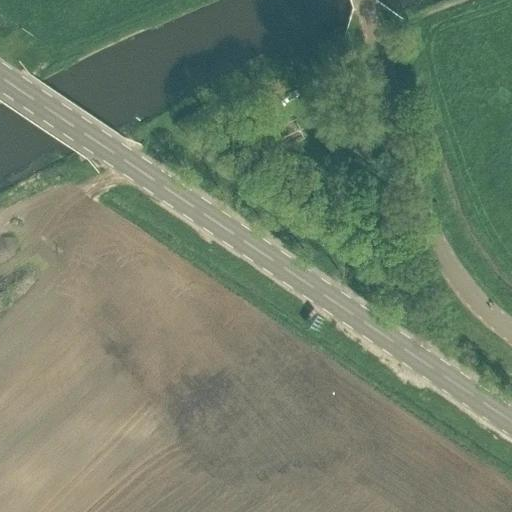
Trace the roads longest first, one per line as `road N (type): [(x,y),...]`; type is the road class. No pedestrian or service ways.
road 1 (primary): [(511,422),(0,76)]
road 2 (tertiary): [(511,333),(465,289),(431,233),(363,0)]
